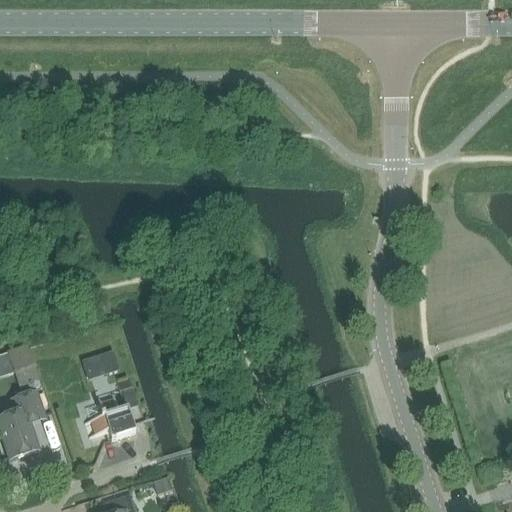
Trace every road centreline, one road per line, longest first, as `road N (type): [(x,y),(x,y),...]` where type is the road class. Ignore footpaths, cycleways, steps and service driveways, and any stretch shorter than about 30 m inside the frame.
road 1 (tertiary): [(433,511),(380,317),(393,221),(397,27)]
road 2 (tertiary): [(0,25),(397,27)]
